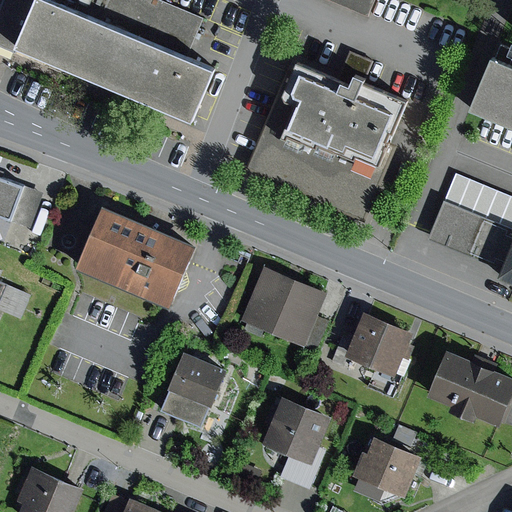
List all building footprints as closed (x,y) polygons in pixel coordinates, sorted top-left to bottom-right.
[(21,50),(95,82),(127,0),(7,0),(0,17),(0,16),(0,49),(18,57),(21,50)] [(206,23),(150,0),(127,0),(95,82),(194,123),(216,70),(190,60),(206,23)] [(328,0),(368,17),(374,0),(328,0)] [(511,67),(494,60),(473,110),(511,125),(511,67)] [(343,89),(297,71),(286,97),(297,102),(284,135),(378,171),(405,104),(344,80),(343,89)] [(511,197),(459,177),(448,205),(511,230),(511,197)] [(23,187),(0,179),(0,219),(11,223),(23,187)] [(511,234),(448,207),(433,242),(495,269),(511,234)] [(193,247),(101,210),(76,271),(168,308),(193,247)] [(511,234),(495,269),(492,277),(511,286),(511,234)] [(327,299),(264,272),(242,322),(305,350),(327,299)] [(414,340),(359,315),(340,358),(394,383),(414,340)] [(511,386),(511,382),(442,353),(424,397),(495,427),(511,386)] [(222,376),(180,359),(162,401),(187,411),(190,404),(207,411),(222,376)] [(330,420),(283,402),(264,451),(310,470),(330,420)] [(418,460),(370,439),(352,481),(401,502),(418,460)] [(75,511),(83,491),(33,471),(17,511),(75,511)] [(152,511),(117,496),(109,511),(152,511)]
